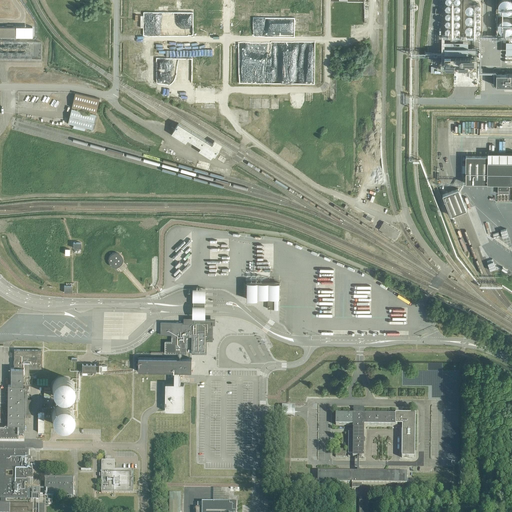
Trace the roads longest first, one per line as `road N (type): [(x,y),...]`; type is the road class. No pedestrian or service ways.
road 1 (unclassified): [(225,95),(244,135),(316,185),(390,220),(407,216),(399,100)]
road 2 (unclassified): [(310,341),(278,336),(217,297),(66,304),(30,301),(0,285)]
road 3 (unknown): [(328,38),(327,74),(318,88),(226,90),(226,37)]
road 4 (unclassified): [(310,341),(301,362),(270,366),(263,375),(261,502)]
road 5 (unknown): [(157,382),(158,403),(145,415),(140,446),(142,511)]
road 6 (unclassified): [(437,341),(310,341)]
